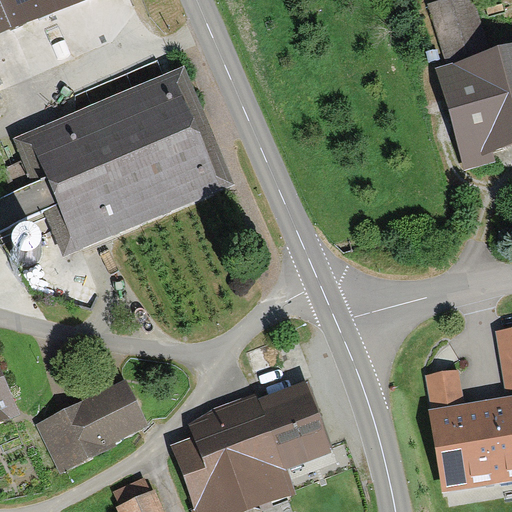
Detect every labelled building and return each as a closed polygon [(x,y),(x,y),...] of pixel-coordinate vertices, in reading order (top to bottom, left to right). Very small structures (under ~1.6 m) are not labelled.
[(0,0),(0,29),(67,0),(0,0)] [(511,57),(479,67),(465,15),(429,25),(470,167),(511,155),(511,57)] [(182,84),(23,150),(67,256),(226,190),(182,84)] [(451,381),(425,385),(443,499),(511,487),(511,340),(499,343),(509,410),(457,418),(451,381)] [(0,387),(0,431),(17,423),(0,387)] [(127,390),(37,428),(59,481),(149,442),(127,390)] [(301,393),(174,445),(201,511),(240,511),(290,492),(280,467),(324,449),(301,393)] [(160,511),(148,480),(113,494),(120,511),(160,511)]
